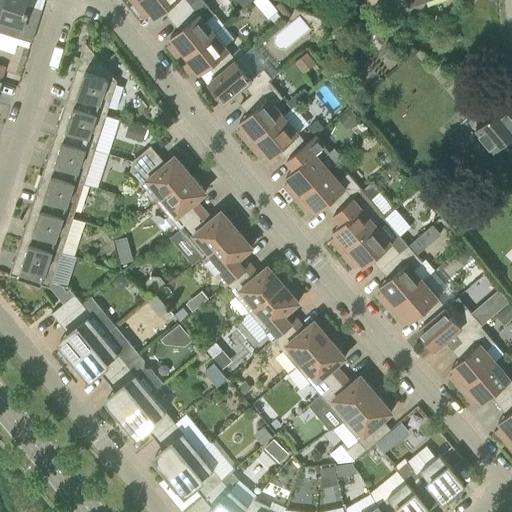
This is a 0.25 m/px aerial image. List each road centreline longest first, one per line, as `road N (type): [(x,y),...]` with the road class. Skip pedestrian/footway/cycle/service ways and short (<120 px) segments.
road 1 (residential): [(505,481),(97,0)]
road 2 (residential): [(160,511),(0,321),(0,208),(66,0)]
road 3 (tertiary): [(90,511),(0,402)]
